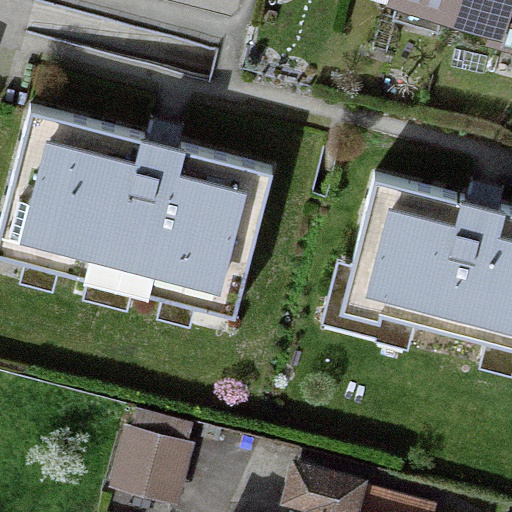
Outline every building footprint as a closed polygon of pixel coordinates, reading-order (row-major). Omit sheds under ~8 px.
[(511,0),(413,0),(495,24),(490,39),(511,45),(511,0)] [(272,164),(32,105),(0,235),(0,251),(236,309),(272,164)] [(511,207),(374,172),(340,304),(511,348),(511,207)] [(194,444),(124,429),(110,493),(180,508),(194,444)] [(360,511),(367,482),(295,459),(278,509),(285,511),(360,511)]
